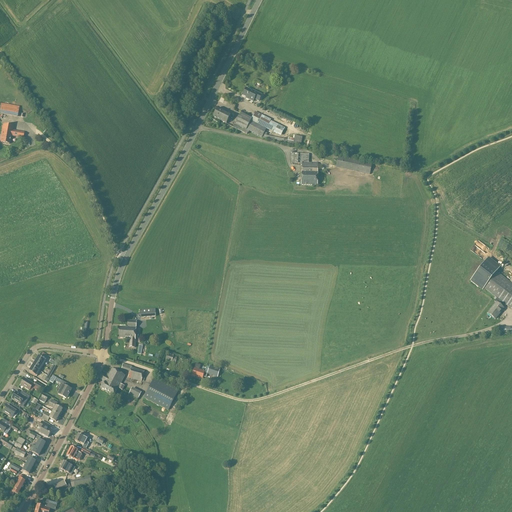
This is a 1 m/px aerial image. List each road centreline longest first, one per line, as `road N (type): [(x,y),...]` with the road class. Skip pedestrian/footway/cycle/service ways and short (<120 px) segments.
road 1 (track): [(102,355),(249,400),(502,324),(511,311)]
road 2 (tertiary): [(102,355),(126,258),(260,0)]
road 3 (tertiary): [(23,511),(102,355)]
road 4 (residential): [(0,398),(36,345),(102,355)]
